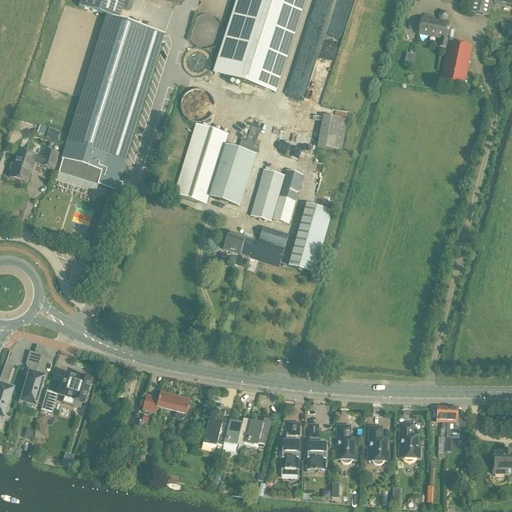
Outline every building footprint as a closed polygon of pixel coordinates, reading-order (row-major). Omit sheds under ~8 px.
[(69,136),(59,169),(99,181),(98,185),(116,191),(165,34),(120,20),(123,10),(130,12),(133,0),(81,0),(80,7),(107,16),(105,21),(80,100),(69,136)] [(235,0),(212,74),(275,95),(305,0),(235,0)] [(488,17),(491,0),(471,0),(469,13),(488,17)] [(421,18),(417,36),(439,40),(437,48),(446,50),(447,43),(447,40),(446,40),(449,23),(443,22),(444,21),(445,21),(446,20),(447,19),(447,18),(447,17),(447,16),(447,15),(447,14),(446,14),(446,13),(445,13),(444,12),(443,12),(442,12),(441,12),(440,13),(439,13),(439,14),(438,14),(438,15),(438,16),(438,17),(438,18),(438,19),(439,20),(440,21),(421,18)] [(446,50),(440,83),(464,87),(471,47),(447,43),(446,50)] [(492,67),(495,59),(486,57),(484,64),(492,67)] [(341,153),(347,121),(322,117),(316,148),(341,153)] [(205,205),(227,135),(196,125),(174,196),(205,205)] [(260,130),(251,127),(246,142),(241,141),(238,149),(256,155),(260,144),(257,143),(260,130)] [(49,130),(46,138),(57,141),(60,133),(49,130)] [(240,209),(256,156),(224,146),(208,199),(240,209)] [(11,165),(9,169),(10,171),(12,171),(10,179),(26,184),(30,173),(29,172),(31,166),(33,167),(34,163),(41,165),(41,166),(53,170),(58,155),(46,151),(43,159),(19,151),(14,164),(13,164),(11,165)] [(284,177),(263,171),(250,217),(271,223),(271,220),(288,225),(302,176),(285,172),(284,177)] [(313,275),(331,213),(306,205),(288,267),(313,275)] [(284,249),(288,236),(263,228),(259,241),(284,249)] [(278,268),(284,250),(228,233),(223,251),(278,268)] [(39,370),(43,357),(30,353),(26,366),(27,367),(25,375),(29,377),(21,402),(26,404),(26,406),(26,407),(27,409),(29,409),(31,409),(32,408),(33,406),(36,407),(44,378),(35,375),(37,370),(39,370)] [(8,382),(14,366),(6,364),(0,380),(0,419),(1,418),(3,419),(13,390),(4,387),(6,382),(8,382)] [(65,376),(59,397),(64,398),(62,403),(72,406),(73,402),(83,405),(90,384),(90,382),(88,382),(89,379),(82,377),(82,380),(79,379),(79,380),(67,377),(65,376)] [(126,399),(130,383),(118,380),(114,396),(126,399)] [(58,395),(46,391),(40,412),(52,415),(58,395)] [(146,396),(142,411),(147,413),(146,415),(152,416),(152,414),(156,415),(157,409),(175,413),(175,416),(175,419),(177,421),(180,421),(182,421),(184,419),(185,416),(186,416),(189,401),(176,398),(174,397),(160,394),(158,400),(146,396)] [(121,427),(129,407),(120,403),(112,423),(121,427)] [(446,437),(447,408),(437,408),(436,423),(442,424),(441,429),(440,429),(440,437),(445,437),(446,437)] [(457,409),(447,408),(446,437),(445,437),(445,438),(445,439),(445,453),(451,454),(451,439),(451,435),(459,436),(460,419),(457,419),(457,409)] [(223,445),(229,422),(223,421),(222,426),(208,422),(204,441),(202,445),(216,449),(216,446),(223,448),(223,445)] [(244,445),(250,423),(244,421),(242,426),(229,422),(223,445),(236,449),(237,446),(243,448),(244,445)] [(263,426),(250,423),(244,445),(243,447),(256,450),(257,448),(258,446),(265,448),(271,423),(264,421),(263,426)] [(299,437),(299,424),(289,424),(288,436),(286,436),(286,442),(282,442),(282,450),(281,451),(280,451),(280,452),(279,453),(279,454),(279,455),(279,456),(279,457),(279,458),(280,459),(280,460),(281,461),(281,477),(298,477),(298,459),(298,454),(299,454),(299,442),(298,442),(298,437),(299,437)] [(318,426),(317,426),(309,426),(309,439),(310,439),(310,444),(307,444),(306,471),(314,471),(314,472),(317,472),(317,471),(325,471),(325,460),(327,460),(327,454),(325,454),(326,444),(317,444),(317,439),(318,439),(318,426)] [(401,445),(399,445),(399,459),(403,459),(404,461),(406,463),(408,463),(410,463),(412,463),(414,461),(415,459),(419,459),(419,450),(417,450),(418,438),(412,438),(412,428),(402,427),(401,445)] [(355,440),(349,440),(349,430),(339,429),(338,447),(336,447),(336,461),(340,461),(341,463),(342,464),(345,465),(347,465),(349,465),(351,463),(352,461),(356,461),(356,452),(354,452),(355,440)] [(387,441),(381,441),(381,431),(371,430),(370,448),(368,448),(368,462),(372,462),(373,464),(374,466),(377,466),(379,466),(381,466),(383,464),(384,462),(388,462),(388,453),(386,453),(387,441)] [(445,439),(445,438),(438,438),(437,458),(444,458),(444,453),(445,453),(445,439)] [(511,453),(511,451),(503,452),(503,453),(494,453),(494,470),(495,476),(503,476),(503,470),(511,470),(511,453)]
